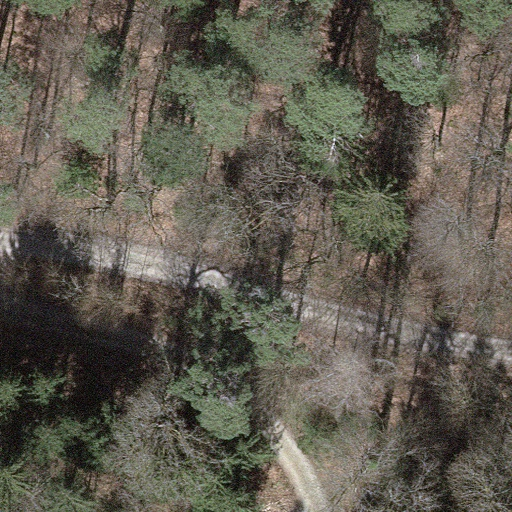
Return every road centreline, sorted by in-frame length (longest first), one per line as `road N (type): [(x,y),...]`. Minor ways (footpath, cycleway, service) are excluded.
road 1 (track): [(0,252),(48,246),(183,270),(415,336),(511,352)]
road 2 (track): [(321,511),(292,446),(215,377),(136,341),(20,310),(0,294)]
